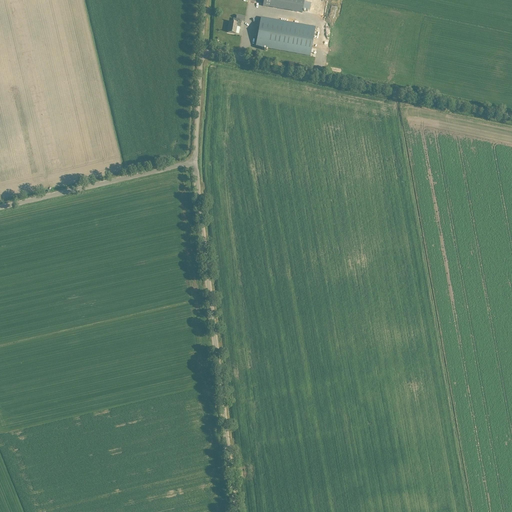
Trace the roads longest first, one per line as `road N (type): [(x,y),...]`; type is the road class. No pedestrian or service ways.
road 1 (unclassified): [(235,511),(197,163)]
road 2 (unclassified): [(511,118),(201,51)]
road 3 (unclassified): [(0,207),(197,163)]
